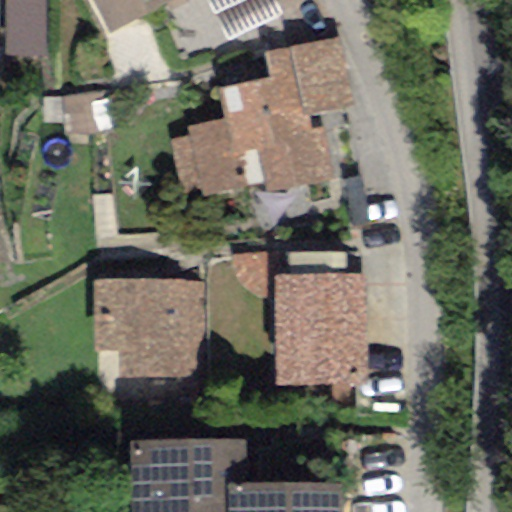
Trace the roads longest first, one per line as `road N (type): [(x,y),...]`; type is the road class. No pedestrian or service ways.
road 1 (residential): [(418,511),(421,325),(396,130),(334,0)]
road 2 (tertiary): [(479,511),(486,386),(458,0)]
